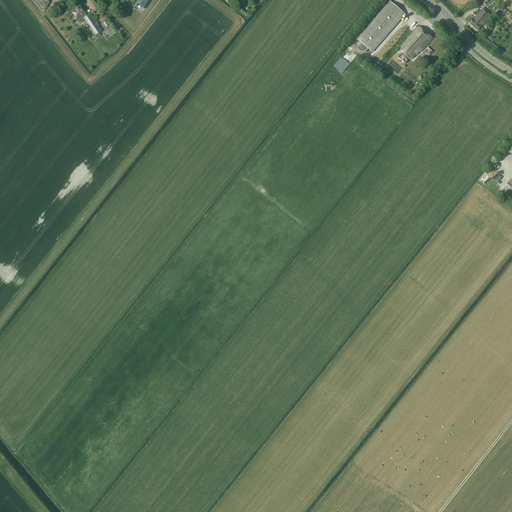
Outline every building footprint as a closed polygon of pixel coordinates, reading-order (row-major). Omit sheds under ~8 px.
[(34,0),(44,12),(46,10),(49,3),(48,1),(48,0),(34,0)] [(136,0),(133,6),(142,12),(149,0),(136,0)] [(405,14),(390,2),(357,40),(361,42),(357,46),(365,53),(368,49),(372,52),(405,14)] [(82,22),(83,22),(84,21),(94,37),(95,36),(97,39),(101,36),(99,33),(102,32),(90,14),(86,17),(85,14),(83,11),(84,10),(81,6),(78,8),(78,9),(72,12),(79,22),(80,23),(81,23),(82,23),(82,22)] [(491,14),(483,7),(469,24),(477,30),(480,26),(481,26),(491,14)] [(433,39),(419,26),(398,49),(403,54),(399,58),(405,63),(409,59),(410,60),(411,59),(412,59),(416,54),(417,55),(420,51),(421,52),(433,39)] [(345,54),(338,63),(347,70),(354,60),(345,54)] [(499,172),(493,179),(495,181),(502,174),(499,172)] [(511,181),(501,193),(511,201),(511,181)]
